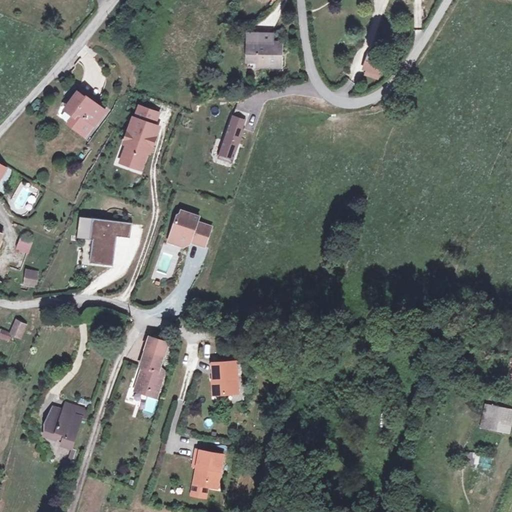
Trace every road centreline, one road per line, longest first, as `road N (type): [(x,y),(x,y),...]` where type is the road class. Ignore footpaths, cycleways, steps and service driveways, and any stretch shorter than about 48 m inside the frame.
road 1 (unclassified): [(136,310),(282,339),(419,336)]
road 2 (residential): [(301,0),(313,72),(337,97),(355,101),(379,95),(404,69),(449,0)]
road 3 (residential): [(136,310),(70,511)]
road 4 (residential): [(109,0),(0,132)]
road 5 (unclassified): [(0,298),(40,302),(86,293),(136,310)]
